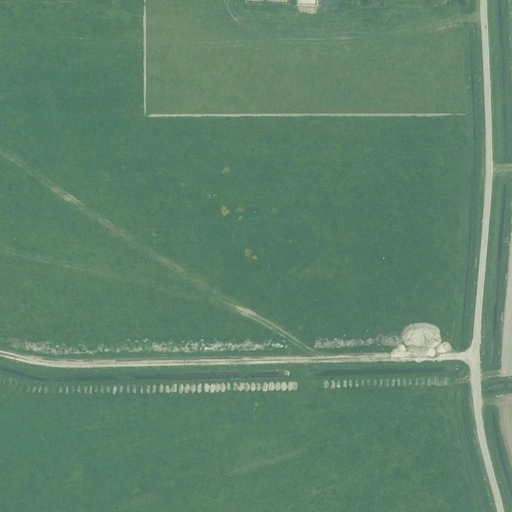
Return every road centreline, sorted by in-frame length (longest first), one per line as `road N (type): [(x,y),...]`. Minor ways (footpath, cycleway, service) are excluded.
road 1 (unclassified): [(474,360),(43,367),(0,355)]
road 2 (unclassified): [(474,360),(490,185),(484,0)]
road 3 (unclassified): [(474,360),(502,511)]
